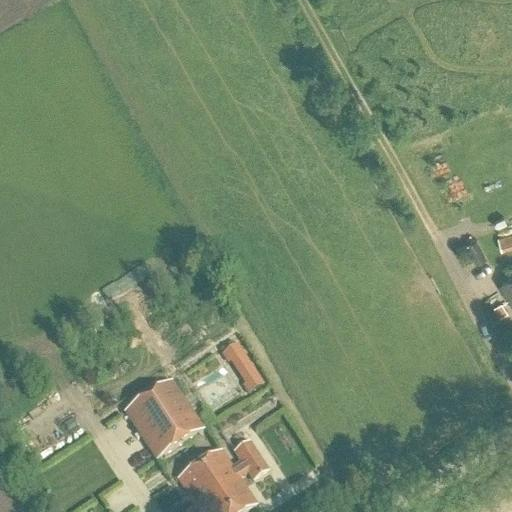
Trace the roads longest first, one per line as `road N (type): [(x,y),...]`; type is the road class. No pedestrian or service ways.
road 1 (track): [(511,379),(301,0)]
road 2 (tertiary): [(383,511),(511,427)]
